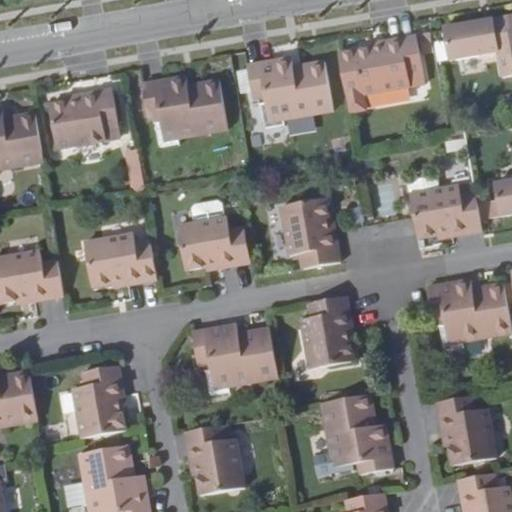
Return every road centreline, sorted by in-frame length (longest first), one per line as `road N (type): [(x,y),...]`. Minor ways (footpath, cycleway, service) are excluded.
road 1 (tertiary): [(0,51),(293,0)]
road 2 (residential): [(145,315),(384,273)]
road 3 (residential): [(428,511),(384,273)]
road 4 (residential): [(145,315),(179,511)]
road 5 (residential): [(0,342),(145,315)]
road 6 (residential): [(384,273),(511,251)]
